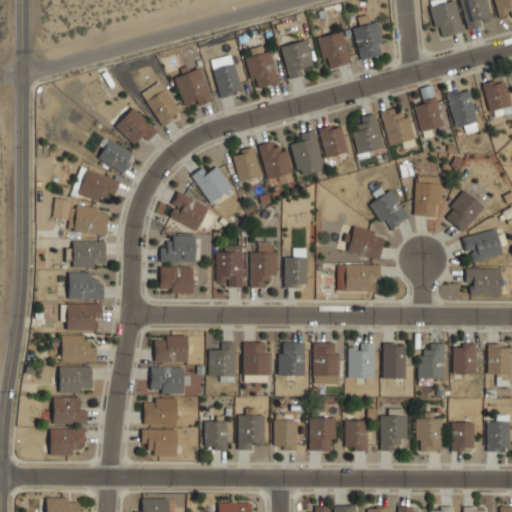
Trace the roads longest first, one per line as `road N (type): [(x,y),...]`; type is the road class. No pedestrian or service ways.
road 1 (tertiary): [(23,0),(22,284),(0,474)]
road 2 (residential): [(511,477),(111,473)]
road 3 (residential): [(156,172),(190,140),(511,46)]
road 4 (residential): [(132,314),(511,316)]
road 5 (residential): [(107,511),(132,314),(133,228),(156,172)]
road 6 (tertiary): [(24,75),(279,0)]
